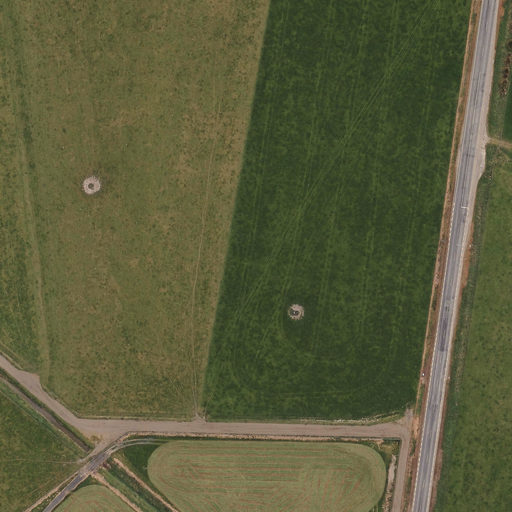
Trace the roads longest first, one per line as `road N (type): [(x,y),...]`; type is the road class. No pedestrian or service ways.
road 1 (secondary): [(420,511),(489,0)]
road 2 (track): [(407,435),(106,427),(69,417),(0,359)]
